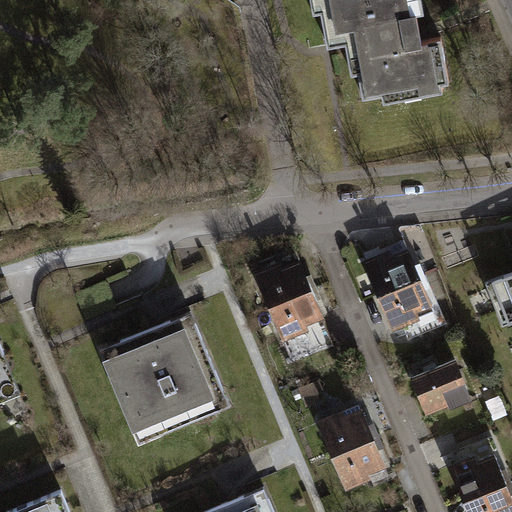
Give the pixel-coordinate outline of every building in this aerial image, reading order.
[(331,0),(351,95),(446,75),(430,0),(331,0)] [(417,233),(367,252),(395,323),(444,303),(417,233)] [(307,251),(260,272),(291,340),(338,319),(307,251)] [(511,267),(490,276),(511,334),(511,267)] [(198,313),(103,349),(139,443),(234,406),(198,313)] [(15,320),(0,325),(0,416),(44,401),(15,320)] [(463,352),(411,375),(427,410),(479,386),(463,352)] [(369,398),(321,416),(348,487),(396,469),(369,398)] [(511,478),(498,449),(456,469),(476,511),(501,511),(511,507),(511,478)] [(90,511),(79,479),(0,506),(0,511),(90,511)] [(283,511),(270,479),(184,511),(283,511)]
